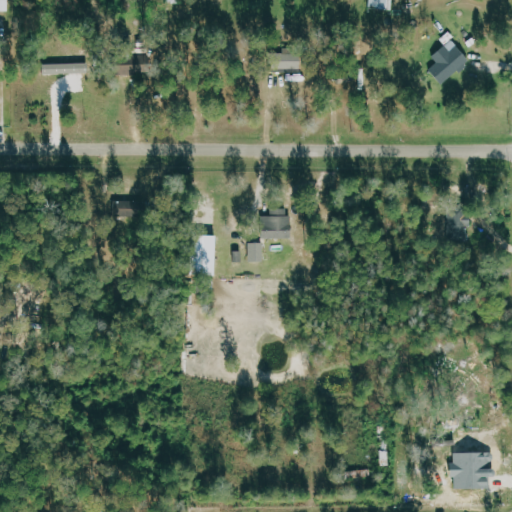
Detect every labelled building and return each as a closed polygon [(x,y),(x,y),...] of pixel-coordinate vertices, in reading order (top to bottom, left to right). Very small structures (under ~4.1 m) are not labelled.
[(0,0),(0,12),(12,13),(12,0),(0,0)] [(372,0),(372,9),(395,10),(395,0),(372,0)] [(473,60),(454,40),(435,58),(439,63),(432,71),(446,86),(473,60)] [(116,202),(115,219),(144,219),(145,202),(116,202)] [(270,238),(293,239),(294,206),(271,205),(270,238)] [(475,213),(450,214),(451,242),(475,242),(475,213)] [(267,243),(252,243),(253,262),(267,262),(267,243)]
